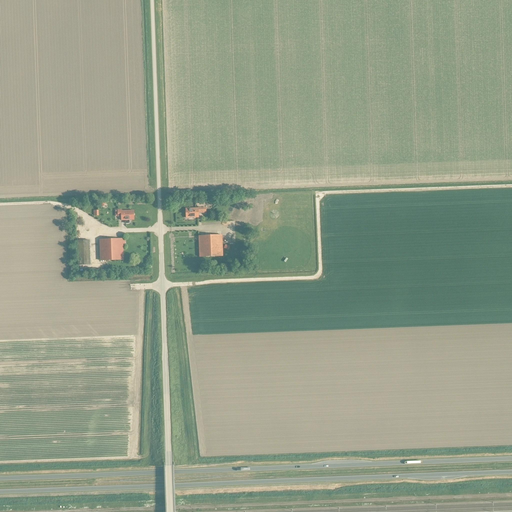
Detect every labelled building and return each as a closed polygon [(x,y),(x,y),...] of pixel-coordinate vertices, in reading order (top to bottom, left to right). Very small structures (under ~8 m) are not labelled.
[(186,218),(198,218),(198,208),(185,209),(186,218)] [(121,220),(133,220),(133,211),(121,211),(121,210),(117,210),(117,217),(121,217),(121,220)] [(199,257),(222,256),(221,235),(198,236),(199,257)] [(100,261),(123,260),(122,239),(99,240),(100,261)] [(78,265),(90,265),(89,240),(77,241),(78,265)]
